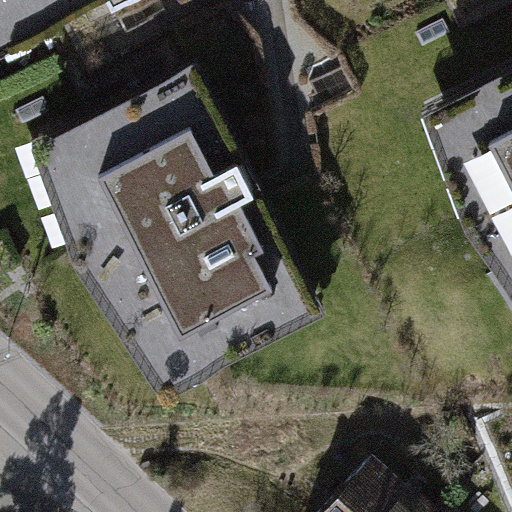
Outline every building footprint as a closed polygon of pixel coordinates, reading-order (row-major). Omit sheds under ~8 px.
[(0,0),(0,38),(78,0),(0,0)] [(188,52),(25,133),(70,250),(159,382),(318,302),(188,52)] [(511,54),(412,105),(456,221),(511,304),(511,54)] [(370,447),(313,511),(423,511),(433,501),(370,447)] [(444,511),(433,501),(423,511),(444,511)]
